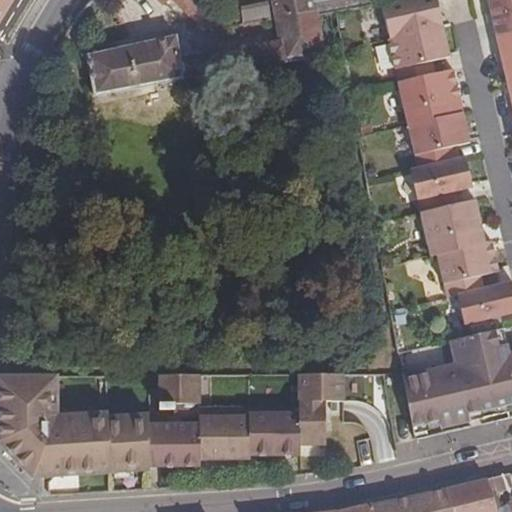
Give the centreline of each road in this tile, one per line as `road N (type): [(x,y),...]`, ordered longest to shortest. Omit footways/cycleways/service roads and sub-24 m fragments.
road 1 (tertiary): [(149,511),(360,488),(511,453)]
road 2 (residential): [(511,254),(462,30)]
